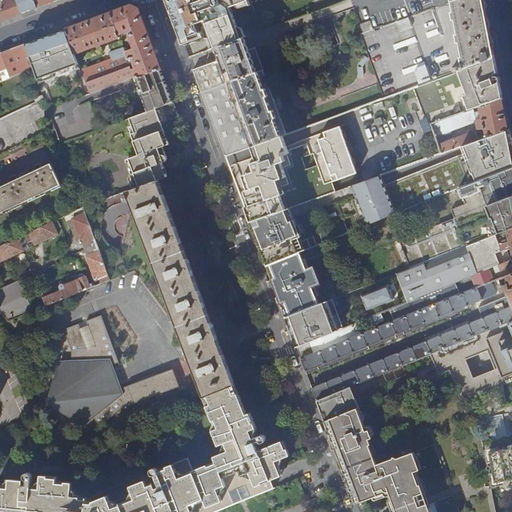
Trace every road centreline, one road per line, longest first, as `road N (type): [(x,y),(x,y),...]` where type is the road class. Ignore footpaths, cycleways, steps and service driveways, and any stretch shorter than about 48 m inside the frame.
road 1 (residential): [(342,511),(155,0)]
road 2 (unknown): [(180,69),(365,1)]
road 3 (unknown): [(440,0),(452,53),(433,53),(417,24),(398,21),(388,28),(397,81)]
